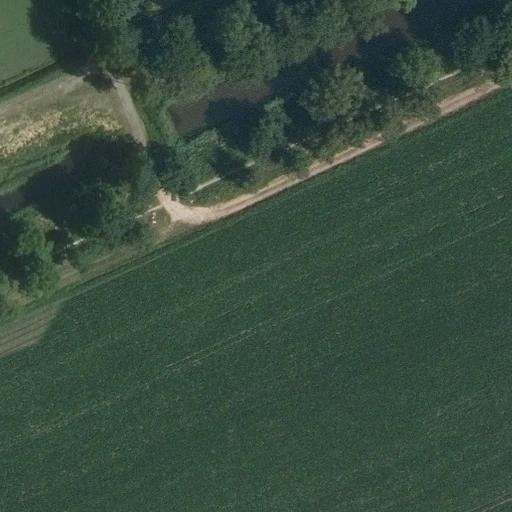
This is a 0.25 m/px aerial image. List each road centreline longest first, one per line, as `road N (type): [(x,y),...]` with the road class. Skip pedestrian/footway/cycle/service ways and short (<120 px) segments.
road 1 (track): [(511,72),(178,227)]
road 2 (track): [(178,227),(0,307)]
road 3 (track): [(107,62),(149,178),(167,200)]
